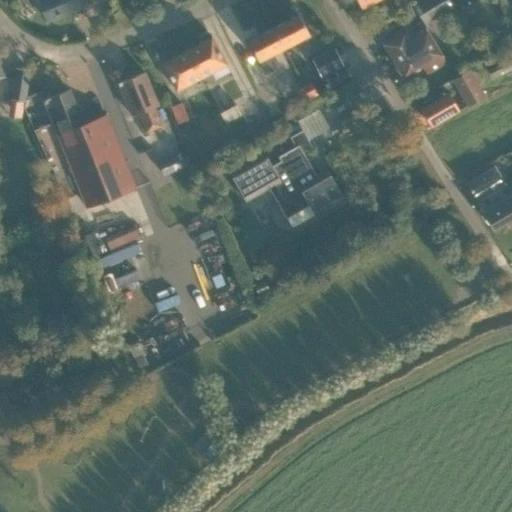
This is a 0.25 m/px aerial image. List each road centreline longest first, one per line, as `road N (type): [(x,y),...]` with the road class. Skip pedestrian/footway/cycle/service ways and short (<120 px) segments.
road 1 (residential): [(511,279),(332,0)]
road 2 (residential): [(0,27),(56,54),(226,0)]
